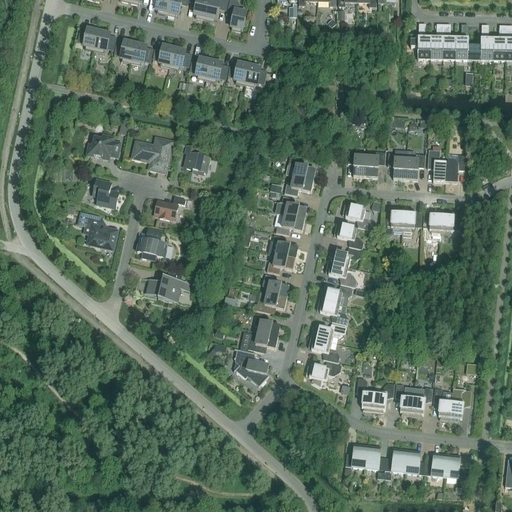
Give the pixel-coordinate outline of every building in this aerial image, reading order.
[(158,0),(155,12),(157,12),(157,16),(166,18),(170,0),(158,0)] [(181,4),(188,5),(188,0),(170,0),(166,18),(176,20),(176,17),(178,17),(181,4)] [(190,0),(190,2),(197,3),(194,17),(196,17),(195,20),(205,22),(209,2),(201,0),(190,0)] [(226,10),(228,0),(218,0),(218,4),(209,2),(205,22),(214,25),(215,21),(217,22),(220,8),(226,10)] [(306,4),(317,4),(317,0),(298,0),(298,8),(306,8),(306,4)] [(329,9),(336,9),(336,0),(317,0),(317,4),(329,4),(329,9)] [(345,5),(357,5),(357,0),(338,0),(338,9),(345,9),(345,5)] [(357,0),(357,5),(369,5),(369,10),(376,10),(375,0),(357,0)] [(241,35),(241,31),(242,32),(246,14),(238,12),(239,6),(237,3),(230,1),(227,14),(234,16),(231,29),(232,29),(231,33),(241,35)] [(426,26),(419,26),(418,40),(418,42),(410,42),(410,50),(418,50),(417,57),(418,57),(417,61),(430,61),(431,40),(424,40),(424,37),(425,37),(426,26)] [(438,41),(431,40),(430,61),(443,62),(443,27),(436,27),(436,38),(438,38),(438,41)] [(450,27),(443,27),(443,62),(455,62),(456,41),(449,41),(449,38),(450,38),(450,27)] [(468,27),(461,27),(461,38),(463,38),(463,41),(456,41),(455,62),(468,62),(468,49),(469,41),(468,41),(468,27)] [(488,28),(481,27),(481,41),(480,50),(480,62),(493,63),(494,42),(487,42),(487,39),(488,39),(488,28)] [(500,42),(494,42),(493,63),(505,63),(506,28),(499,28),(499,39),(501,39),(500,42)] [(87,33),(80,31),(77,44),(84,46),(83,48),(85,48),(85,51),(94,54),(99,33),(87,30),(87,33)] [(99,33),(94,54),(104,56),(104,53),(106,53),(107,51),(113,52),(116,39),(110,38),(110,36),(99,33)] [(121,64),(131,66),(135,45),(124,43),(124,45),(117,44),(114,57),(121,58),(120,60),(122,61),(121,64)] [(131,66),(140,68),(141,65),(143,65),(143,63),(150,65),(153,52),(146,50),(147,48),(135,45),(131,66)] [(160,69),(169,71),(174,50),(163,48),(162,50),(156,48),(153,61),(159,63),(159,65),(161,65),(160,69)] [(468,62),(480,62),(480,50),(468,49),(468,62)] [(182,68),(188,69),(191,56),(185,55),(185,53),(174,50),(169,71),(179,73),(180,70),(182,70),(182,68)] [(192,61),(189,74),(196,75),(195,77),(197,78),(197,81),(206,83),(211,63),(199,60),(199,62),(192,61)] [(206,83),(216,85),(216,82),(218,82),(219,80),(225,82),(228,69),(222,67),(222,65),(211,63),(206,83)] [(235,86),(245,88),(249,67),(238,65),(237,67),(231,65),(228,78),(234,80),(234,82),(236,82),(235,86)] [(245,88),(254,90),(255,87),(257,87),(257,85),(264,87),(267,73),(260,72),(261,70),(249,67),(245,88)] [(185,92),(192,94),(194,86),(187,85),(185,92)] [(370,132),(371,117),(357,117),(356,131),(370,132)] [(121,126),(119,136),(126,137),(128,127),(121,126)] [(90,146),(87,157),(94,158),(102,159),(102,160),(108,162),(109,158),(117,159),(120,146),(112,144),(113,140),(102,138),(102,140),(94,138),(92,146),(90,146)] [(152,163),(150,171),(165,175),(172,145),(157,141),(155,149),(136,145),(133,160),(135,160),(135,161),(139,162),(140,162),(147,163),(148,162),(152,163)] [(204,175),(206,175),(210,160),(195,157),(197,150),(187,148),(185,155),(187,156),(184,170),(197,173),(197,175),(204,177),(204,175)] [(393,182),(405,182),(407,153),(395,152),(394,156),(388,156),(387,169),(394,169),(393,182)] [(429,152),(427,171),(434,172),(433,184),(445,185),(445,184),(446,165),(439,164),(440,153),(429,152)] [(354,166),(353,179),(365,180),(365,179),(367,159),(359,159),(360,154),(348,153),(348,166),(354,166)] [(405,182),(417,183),(418,170),(424,170),(425,157),(418,157),(415,157),(415,154),(415,153),(407,153),(405,182)] [(384,168),(385,155),(374,154),(373,160),(367,159),(365,179),(377,180),(378,167),(384,168)] [(445,184),(457,185),(458,173),(464,173),(465,158),(458,158),(458,165),(446,165),(445,184)] [(304,163),(290,159),(286,177),(294,179),(313,183),(316,172),(303,169),(304,163)] [(298,192),(311,195),(314,183),(313,183),(294,179),(292,186),(287,185),(284,196),(297,199),(298,192)] [(110,194),(112,186),(96,182),(92,198),(98,199),(96,206),(116,211),(119,196),(110,194)] [(271,186),(269,194),(280,196),(282,188),(271,186)] [(170,221),(175,223),(178,209),(177,208),(178,206),(185,208),(186,202),(174,199),(173,205),(172,207),(158,204),(157,208),(156,209),(156,210),(156,211),(156,212),(156,213),(156,214),(155,214),(155,218),(160,219),(159,220),(169,222),(170,221)] [(304,222),(307,211),(294,208),(296,202),(283,199),(281,205),(280,205),(277,216),(304,223),(304,222)] [(372,226),(370,223),(363,221),(365,212),(345,208),(346,207),(345,207),(342,218),(343,218),(346,218),(345,220),(359,223),(357,230),(370,233),(372,226)] [(385,214),(384,228),(384,238),(389,239),(392,236),(393,234),(402,234),(404,213),(392,212),(392,215),(385,214)] [(411,241),(412,235),(413,234),(412,234),(412,232),(414,232),(414,229),(421,230),(422,217),(415,216),(415,214),(404,213),(402,234),(402,240),(411,241)] [(104,229),(103,226),(100,225),(101,220),(87,217),(81,215),(78,227),(84,228),(83,235),(90,237),(88,246),(113,251),(117,233),(104,230),(104,229)] [(430,236),(441,237),(442,216),(430,215),(430,217),(424,217),(423,230),(429,230),(429,233),(431,233),(431,235),(430,235),(430,236)] [(302,234),(305,222),(304,222),(304,223),(277,216),(274,228),(277,229),(276,235),(288,238),(290,232),(302,234)] [(450,234),(453,234),(453,232),(459,232),(460,219),(454,219),(454,216),(442,216),(441,237),(451,237),(450,237),(450,234)] [(357,232),(336,227),(334,237),(335,238),(335,237),(337,237),(337,239),(350,243),(349,249),(362,252),(363,246),(361,242),(355,241),(357,232)] [(246,229),(245,236),(251,237),(253,237),(255,231),(246,229)] [(157,258),(165,260),(167,248),(168,248),(168,247),(160,245),(162,234),(148,231),(146,242),(139,240),(139,241),(137,254),(143,255),(142,260),(155,263),(157,258)] [(278,246),(276,257),(295,262),(295,261),(298,250),(285,247),(287,241),(274,238),(273,244),(278,246)] [(360,260),(361,254),(348,251),(347,257),(333,254),(333,256),(330,256),(331,255),(330,255),(328,265),(348,270),(350,261),(356,263),(360,260)] [(281,271),(293,273),(296,261),(295,261),(295,262),(276,257),(274,264),(269,263),(267,274),(279,277),(281,271)] [(355,290),(357,284),(353,277),(347,276),(348,270),(328,265),(325,275),(326,275),(326,274),(329,275),(328,277),(342,280),(340,287),(355,290)] [(278,280),(265,277),(263,288),(268,292),(267,296),(286,301),(286,300),(289,289),(276,286),(278,280)] [(158,299),(158,301),(176,305),(179,291),(190,293),(192,285),(163,279),(162,284),(142,280),(150,282),(147,296),(158,299)] [(351,298),(353,292),(340,289),(338,295),(325,292),(324,294),(322,293),(321,293),(319,303),(346,309),(348,300),(351,298)] [(238,293),(230,290),(228,297),(237,299),(238,293)] [(356,291),(355,298),(363,300),(365,293),(356,291)] [(272,310),(284,313),(287,300),(286,300),(286,301),(267,296),(260,294),(256,313),(270,316),(272,310)] [(233,301),(226,299),(225,299),(223,306),(224,307),(231,308),(233,301)] [(347,328),(348,321),(345,316),(346,309),(319,303),(317,313),(318,312),(320,313),(320,315),(333,318),(332,324),(347,328)] [(260,328),(258,335),(277,340),(277,339),(280,328),(268,325),(269,319),(256,316),(254,327),(260,328)] [(345,336),(346,330),(331,326),(330,333),(316,330),(316,332),(313,331),(313,330),(310,340),(331,345),(333,339),(338,340),(345,336)] [(225,334),(218,331),(217,331),(215,339),(216,339),(223,341),(225,334)] [(263,349),(275,352),(278,340),(277,339),(277,340),(258,335),(257,338),(252,336),(248,352),(262,355),(263,349)] [(323,362),(338,365),(340,359),(336,353),(330,351),(331,345),(310,340),(308,350),(309,350),(312,350),(311,352),(325,355),(323,362)] [(265,377),(268,367),(255,364),(257,357),(235,352),(234,352),(237,353),(235,364),(239,368),(234,374),(236,372),(245,381),(247,379),(259,389),(269,378),(268,378),(268,379),(265,377)] [(340,375),(342,368),(327,365),(325,371),(312,368),(311,370),(309,370),(309,369),(308,369),(306,380),(306,379),(313,381),(312,383),(311,384),(320,389),(321,383),(326,384),(328,377),(334,379),(340,375)] [(471,372),(471,377),(477,378),(479,367),(467,366),(466,371),(471,372)] [(358,381),(357,396),(363,397),(362,410),(364,411),(363,413),(363,414),(373,415),(375,394),(366,393),(367,385),(365,381),(358,381)] [(383,413),(385,413),(386,399),(393,400),(394,387),(388,386),(384,389),(384,395),(375,394),(373,415),(383,416),(383,415),(382,415),(383,413)] [(401,418),(411,419),(414,391),(405,390),(403,388),(396,387),(395,400),(401,401),(400,415),(402,415),(402,417),(401,417),(401,418)] [(431,404),(433,391),(426,390),(424,392),(414,391),(411,419),(421,420),(422,420),(421,420),(421,417),(423,417),(425,404),(431,404)] [(441,392),(435,391),(433,405),(440,405),(438,419),(440,419),(440,422),(439,422),(450,424),(452,403),(443,402),(444,395),(441,392)] [(470,409),(471,393),(465,393),(453,391),(452,403),(450,424),(460,425),(460,424),(459,424),(459,421),(462,422),(463,408),(470,409)] [(368,448),(354,447),(352,469),(365,471),(368,448)] [(365,471),(378,472),(381,450),(368,448),(365,471)] [(393,461),(386,461),(385,473),(405,475),(407,453),(393,451),(393,452),(394,452),(393,461)] [(421,454),(407,453),(405,475),(425,478),(426,465),(419,464),(421,455),(421,454)] [(433,466),(426,465),(425,478),(445,480),(447,457),(433,456),(434,456),(433,466)] [(456,490),(464,490),(466,470),(459,469),(460,459),(461,459),(447,457),(445,480),(457,481),(456,490)]
